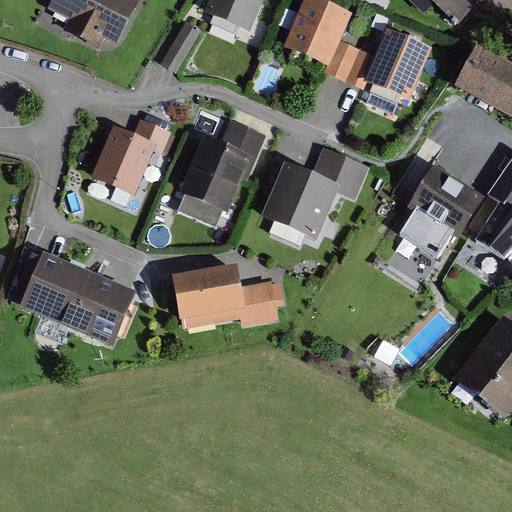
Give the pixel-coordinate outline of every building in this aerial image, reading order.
[(53,0),(45,15),(69,28),(64,36),(98,50),(104,41),(117,49),(140,5),(128,0),(53,0)] [(262,0),(208,0),(201,18),(246,37),(262,0)] [(479,0),(427,0),(456,26),(479,0)] [(353,21),(302,1),(281,54),(332,74),(353,21)] [(200,33),(184,26),(160,69),(175,78),(200,33)] [(440,56),(389,36),(368,90),(419,109),(440,56)] [(511,74),(472,54),(450,94),(511,127),(511,74)] [(135,143),(111,134),(90,186),(135,203),(153,154),(162,157),(172,136),(142,125),(135,143)] [(248,164),(198,144),(176,198),(225,218),(248,164)] [(310,182),(282,171),(260,224),(313,246),(336,195),(359,204),(371,173),(323,152),(310,182)] [(511,168),(490,199),(502,208),(478,246),(505,264),(511,256),(511,168)] [(484,203),(431,172),(404,213),(457,246),(484,203)] [(64,334),(87,279),(41,261),(18,314),(64,334)] [(236,292),(232,272),(170,283),(181,336),(241,326),(243,331),(279,326),(272,286),(236,292)] [(110,354),(133,297),(87,279),(64,334),(110,354)] [(511,333),(500,325),(453,385),(496,429),(511,412),(511,333)]
